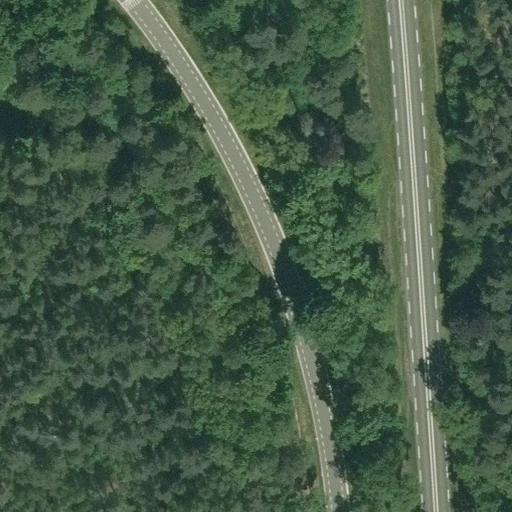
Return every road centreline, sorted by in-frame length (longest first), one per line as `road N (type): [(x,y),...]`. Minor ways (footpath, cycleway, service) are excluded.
road 1 (tertiary): [(338,511),(304,335),(262,221),(186,80),(129,0)]
road 2 (primary): [(435,511),(398,0)]
